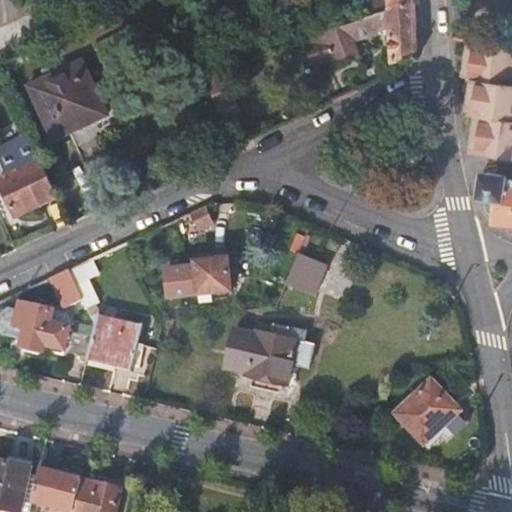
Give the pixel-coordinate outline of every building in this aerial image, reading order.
[(325,0),(317,3),(327,33),(348,26),(339,0),(325,0)] [(388,0),(389,11),(415,2),(414,0),(388,0)] [(391,65),(416,53),(417,52),(415,2),(389,11),(348,26),(327,33),(304,41),(315,70),(358,55),(353,40),(390,27),(391,65)] [(511,49),(469,39),(465,72),(473,84),(470,110),(478,120),(474,147),(481,154),(511,157),(511,49)] [(32,84),(57,139),(111,114),(87,59),(32,84)] [(205,75),(221,116),(241,107),(229,77),(238,74),(234,65),(205,75)] [(18,215),(59,196),(42,159),(1,178),(18,215)] [(480,171),(480,176),(478,195),(496,197),(494,217),(494,220),(511,221),(511,179),(503,178),(504,173),(480,171)] [(213,221),(206,205),(199,208),(192,212),(199,228),(213,221)] [(331,267),(300,253),(288,282),(319,295),(331,267)] [(201,294),(233,291),(229,257),(197,261),(201,294)] [(98,300),(81,264),(69,269),(86,305),(98,300)] [(74,314),(88,308),(86,305),(69,269),(56,275),(74,314)] [(67,346),(90,351),(96,326),(95,322),(21,306),(19,313),(8,311),(0,315),(0,332),(3,337),(23,341),(21,347),(64,357),(67,346)] [(98,315),(96,326),(90,351),(87,363),(132,373),(143,325),(98,315)] [(226,369),(247,373),(247,375),(289,385),(294,364),(311,368),(317,345),(305,342),(307,333),(275,325),(274,327),(261,324),(258,333),(256,332),(256,335),(235,330),(226,369)] [(426,444),(462,410),(435,379),(398,414),(426,444)] [(0,510),(9,511),(19,511),(31,462),(7,457),(6,465),(0,463),(0,510)] [(34,500),(76,511),(83,479),(42,469),(34,500)] [(118,511),(125,489),(83,479),(76,511),(75,511),(118,511)]
